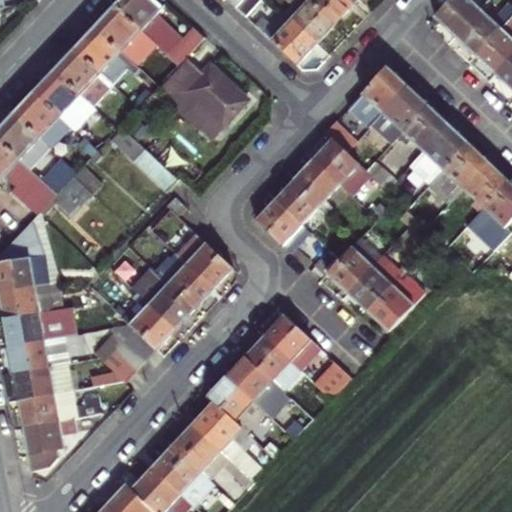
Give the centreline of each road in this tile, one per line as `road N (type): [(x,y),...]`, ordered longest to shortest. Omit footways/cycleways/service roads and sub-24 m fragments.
road 1 (residential): [(51,511),(266,278)]
road 2 (residential): [(266,278),(230,231),(228,207),(314,110)]
road 3 (residential): [(194,0),(314,110)]
road 4 (residential): [(393,29),(511,141)]
road 5 (residential): [(266,278),(363,355)]
